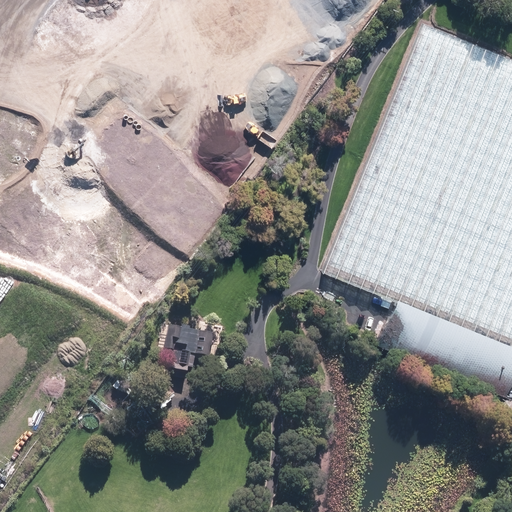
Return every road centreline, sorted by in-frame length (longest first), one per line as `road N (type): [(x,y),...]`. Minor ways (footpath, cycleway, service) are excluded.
road 1 (track): [(270,511),(276,424),(258,314),(315,248),(331,165),(361,80),(425,0)]
road 2 (residential): [(0,105),(92,198),(102,226),(96,255),(0,379)]
